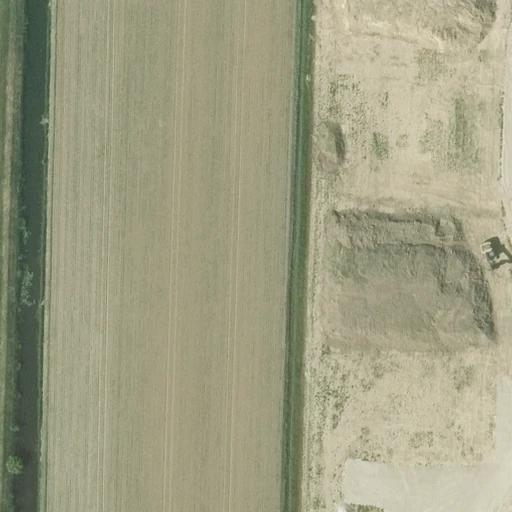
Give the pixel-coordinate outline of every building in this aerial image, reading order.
[(367,385),(366,397),(375,397),(375,385),(367,385)] [(375,385),(375,397),(383,397),(383,386),(375,385)] [(400,386),(400,397),(408,398),(408,386),(400,386)] [(408,386),(408,398),(417,398),(417,387),(417,386),(408,386)] [(434,387),(433,398),(442,399),(442,387),(434,387)] [(442,387),(442,399),(450,399),(450,388),(450,387),(442,387)] [(459,388),(459,399),(467,399),(467,388),(459,388)] [(349,425),(348,462),(373,463),(373,460),(374,425),(349,425)] [(374,425),(373,460),(390,460),(391,426),(374,425)] [(391,426),(390,460),(407,461),(407,426),(391,426)] [(407,426),(407,461),(423,461),(424,427),(407,426)] [(424,427),(423,461),(440,462),(441,427),(424,427)] [(441,427),(440,462),(457,462),(458,427),(441,427)] [(457,462),(457,465),(482,466),(483,428),(458,427),(457,462)]
